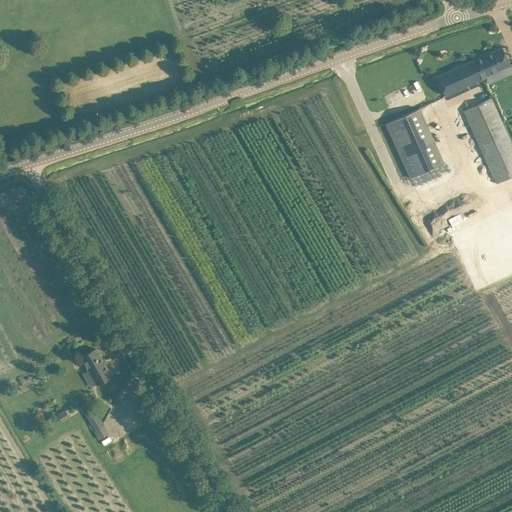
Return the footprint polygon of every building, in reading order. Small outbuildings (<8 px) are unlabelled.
[(502,47),(436,77),(445,95),(510,65),(502,47)] [(511,144),(491,98),(463,110),(497,183),(511,176),(511,144)] [(410,178),(444,162),(420,108),(385,123),(410,178)] [(103,360),(96,348),(81,357),(88,369),(96,383),(97,385),(112,376),(105,364),(107,363),(105,359),(103,360)] [(90,386),(96,383),(88,369),(82,372),(90,386)] [(83,409),(95,431),(104,426),(91,404),(83,409)] [(65,410),(58,414),(62,421),(66,419),(65,416),(67,415),(65,410)] [(105,425),(104,426),(95,431),(94,432),(98,439),(109,433),(105,425)]
